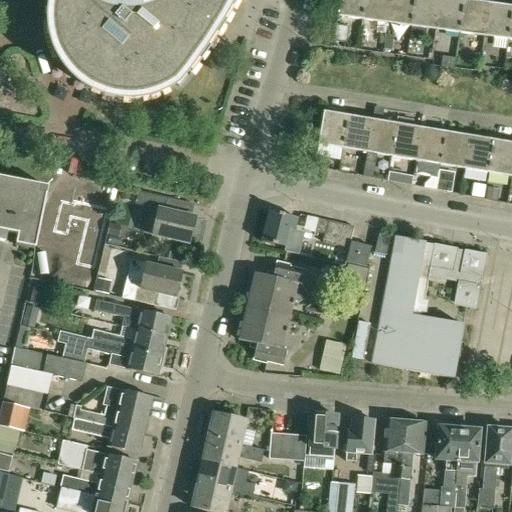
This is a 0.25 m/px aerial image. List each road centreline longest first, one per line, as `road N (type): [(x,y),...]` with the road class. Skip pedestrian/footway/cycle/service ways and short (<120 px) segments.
road 1 (residential): [(192,380),(511,405)]
road 2 (residential): [(511,228),(247,175)]
road 3 (residential): [(192,380),(247,175)]
road 4 (residential): [(247,175),(295,0)]
road 5 (residential): [(163,511),(192,380)]
